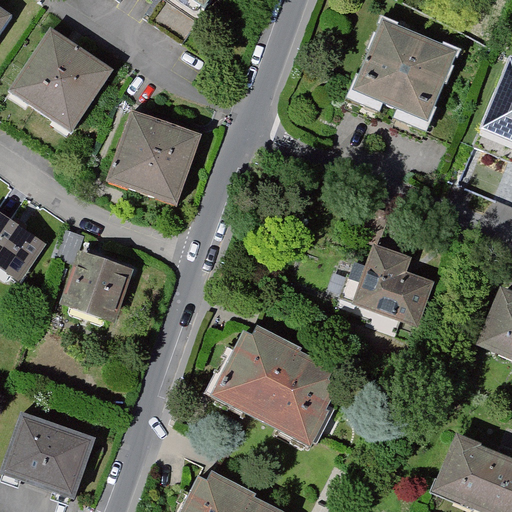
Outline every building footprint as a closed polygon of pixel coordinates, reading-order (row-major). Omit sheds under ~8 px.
[(218,0),(178,0),(207,18),(218,0)] [(0,35),(14,15),(0,5),(0,35)] [(456,61),(386,32),(358,101),(428,129),(456,61)] [(117,75),(54,33),(12,97),(28,107),(51,122),(69,134),(76,138),(117,75)] [(511,64),(509,63),(478,136),(511,149),(511,64)] [(180,208),(206,136),(135,110),(109,182),(180,208)] [(50,250),(0,218),(0,275),(25,290),(50,250)] [(408,260),(369,247),(362,269),(353,266),(347,284),(353,287),(347,308),(416,331),(432,283),(404,274),(408,260)] [(138,286),(78,266),(61,320),(121,340),(138,286)] [(511,291),(501,287),(477,346),(511,360),(511,291)] [(245,335),(213,400),(313,451),(344,390),(334,386),(341,371),(265,333),(260,343),(245,335)] [(95,454),(27,429),(7,484),(75,509),(95,454)] [(511,511),(511,457),(458,435),(434,494),(477,511),(511,511)] [(213,483),(204,478),(186,511),(295,511),(218,473),(213,483)]
